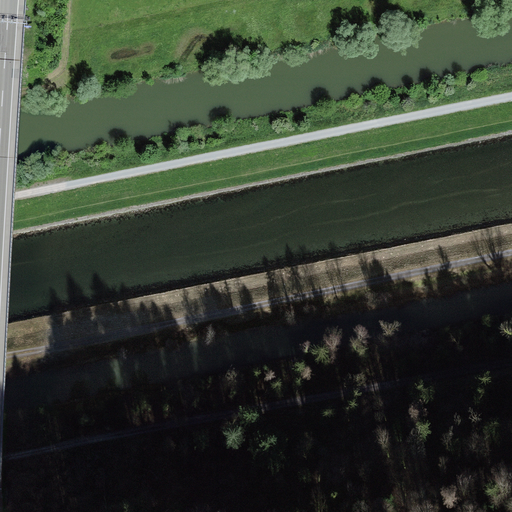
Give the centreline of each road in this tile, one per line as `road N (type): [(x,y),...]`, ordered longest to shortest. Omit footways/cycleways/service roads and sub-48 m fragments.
road 1 (track): [(0,199),(511,95)]
road 2 (track): [(511,255),(0,358)]
road 3 (track): [(511,361),(0,460)]
road 4 (motorway): [(0,138),(9,0)]
